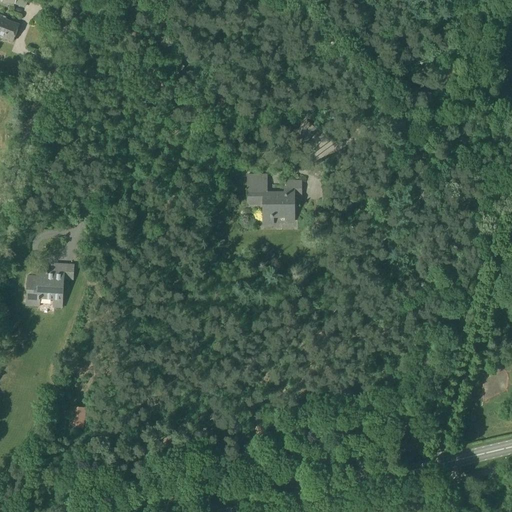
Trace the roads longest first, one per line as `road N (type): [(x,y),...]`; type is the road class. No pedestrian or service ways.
road 1 (track): [(511,281),(300,0)]
road 2 (primary): [(511,447),(253,511)]
road 3 (tertiary): [(0,205),(78,0)]
road 4 (track): [(472,0),(430,73),(384,102)]
